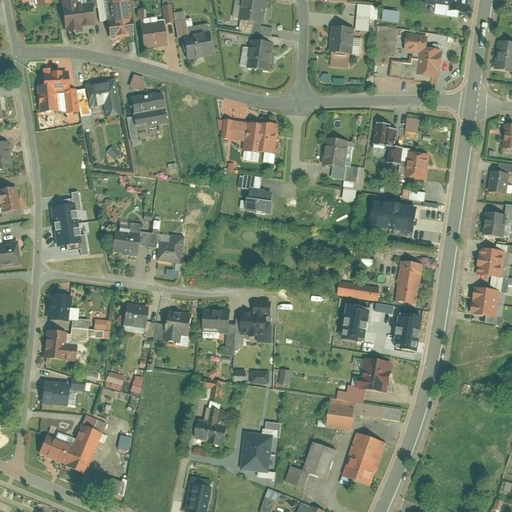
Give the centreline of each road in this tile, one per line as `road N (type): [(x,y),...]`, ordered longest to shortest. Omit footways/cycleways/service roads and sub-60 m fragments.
road 1 (secondary): [(380,511),(428,378),(473,103)]
road 2 (residential): [(300,106),(76,54),(17,56)]
road 3 (residential): [(17,56),(36,190),(36,273)]
road 4 (residential): [(36,273),(238,294)]
road 5 (residential): [(35,278),(12,471)]
road 6 (residential): [(473,103),(300,106)]
